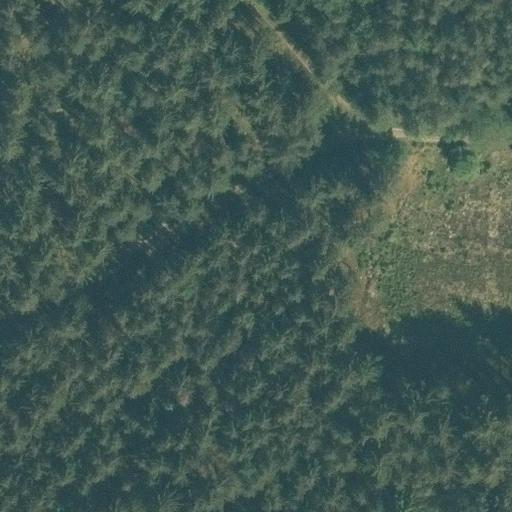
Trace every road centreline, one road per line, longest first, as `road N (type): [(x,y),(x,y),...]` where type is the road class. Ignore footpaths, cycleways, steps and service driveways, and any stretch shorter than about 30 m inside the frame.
road 1 (track): [(511,134),(368,131),(295,158),(0,310)]
road 2 (track): [(368,131),(258,0)]
